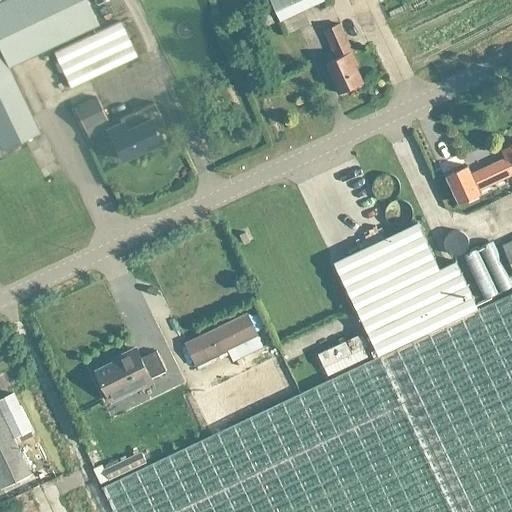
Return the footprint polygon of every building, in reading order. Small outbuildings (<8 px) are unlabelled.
[(98,16),(90,0),(0,0),(0,136),(2,141),(40,123),(9,59),(98,16)] [(269,0),(277,17),(313,0),(269,0)] [(71,80),(137,49),(120,14),(55,44),(71,80)] [(336,59),(325,64),(339,95),(362,84),(354,67),(356,66),(350,53),(352,53),(339,25),(324,32),(336,59)] [(96,89),(74,101),(84,121),(106,109),(96,89)] [(119,111),(121,115),(107,122),(121,152),(162,133),(157,121),(165,117),(154,95),(119,111)] [(511,145),(501,150),(505,159),(470,175),(467,166),(446,176),(459,204),(480,195),(478,191),(511,175),(511,145)] [(217,432),(102,486),(114,511),(511,511),(511,293),(478,310),(455,263),(440,270),(417,222),(333,262),(379,356),(357,366),(245,419),(217,432)] [(245,233),(239,236),(243,245),(249,242),(245,233)] [(511,241),(501,246),(511,268),(511,241)] [(233,361),(261,347),(246,315),(186,344),(196,366),(227,350),(233,361)] [(317,355),(323,368),(363,349),(357,336),(317,355)] [(119,357),(121,361),(96,373),(110,402),(151,382),(150,379),(166,372),(156,351),(140,359),(136,349),(119,357)] [(0,486),(2,490),(31,476),(0,410),(0,486)]
